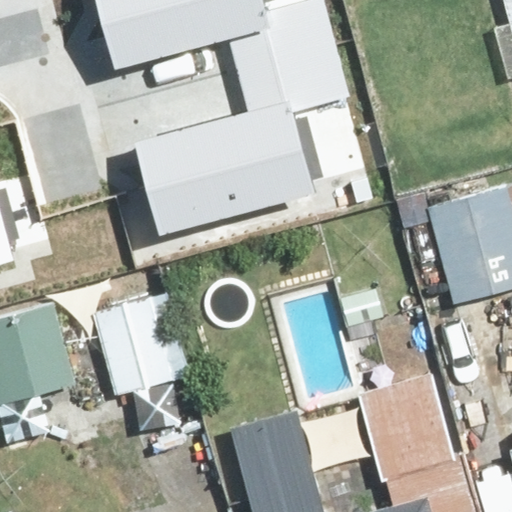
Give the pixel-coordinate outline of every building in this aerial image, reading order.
[(263,0),(88,0),(108,69),(232,35),(243,74),(336,47),(322,0),(305,0),(266,11),(263,0)] [(511,0),(510,0),(511,7),(511,23),(498,27),(510,77),(511,76),(511,0)] [(130,151),(156,241),(318,195),(296,117),(351,102),(336,47),(243,74),(255,116),(130,151)] [(511,187),(510,182),(432,206),(462,304),(511,288),(511,187)] [(0,269),(16,266),(0,196),(0,269)] [(162,295),(102,312),(124,391),(183,374),(162,295)] [(64,310),(0,327),(0,391),(3,401),(83,380),(64,310)] [(335,511),(308,403),(241,420),(264,511),(450,511),(445,491),(363,511),(335,511)] [(511,511),(511,472),(487,480),(495,511),(511,511)]
